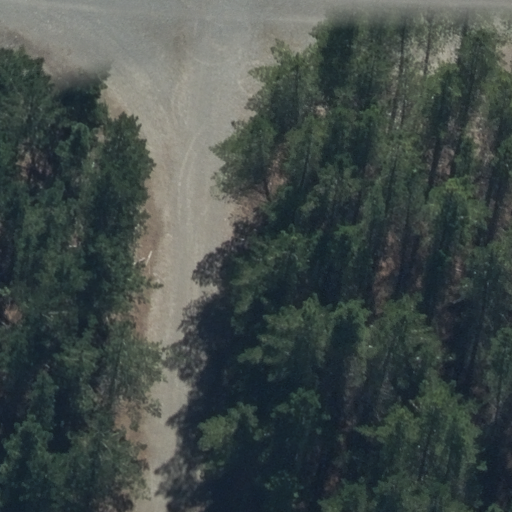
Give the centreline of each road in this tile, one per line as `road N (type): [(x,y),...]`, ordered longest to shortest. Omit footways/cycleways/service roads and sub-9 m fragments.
road 1 (track): [(233,0),(169,511)]
road 2 (track): [(511,56),(0,7)]
